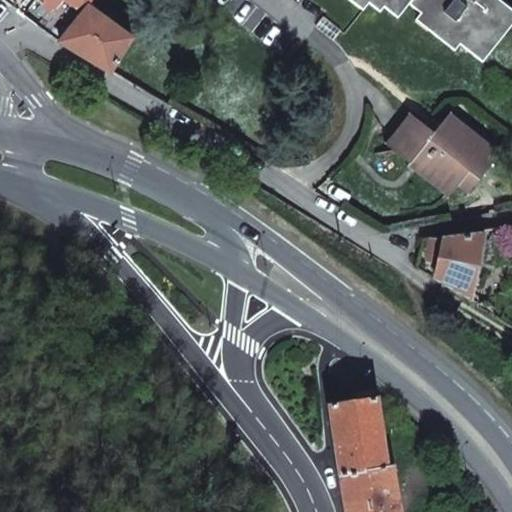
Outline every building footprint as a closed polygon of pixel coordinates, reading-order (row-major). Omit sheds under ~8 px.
[(59,0),(37,25),(60,42),(92,0),(59,0)] [(350,0),(350,1),(363,11),(369,4),(380,13),(383,7),(398,19),(409,4),(434,24),(428,31),(441,41),(446,34),(482,63),(511,24),(511,10),(498,0),(350,0)] [(60,42),(108,72),(110,73),(134,40),(85,10),(60,42)] [(412,115),(387,146),(450,196),(459,184),(469,192),(498,156),(448,115),(434,133),(412,115)] [(421,238),(419,245),(439,251),(435,277),(471,298),(485,233),(421,238)] [(340,473),(389,466),(378,397),(330,404),(335,439),(340,473)] [(401,511),(393,465),(389,466),(340,473),(346,511),(401,511)]
